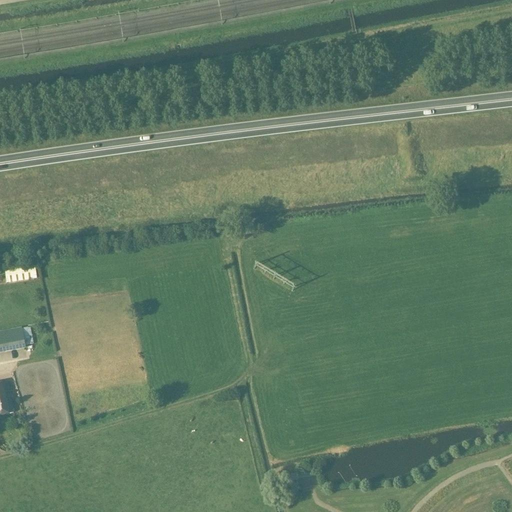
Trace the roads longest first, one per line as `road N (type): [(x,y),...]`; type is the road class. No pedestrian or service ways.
road 1 (trunk): [(0,164),(511,101)]
road 2 (track): [(0,457),(239,384),(247,358),(222,235)]
